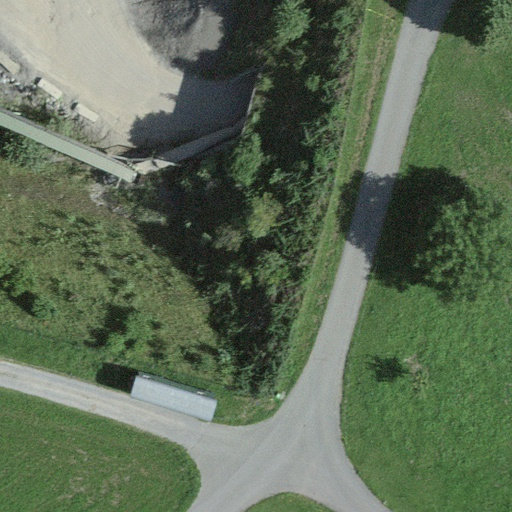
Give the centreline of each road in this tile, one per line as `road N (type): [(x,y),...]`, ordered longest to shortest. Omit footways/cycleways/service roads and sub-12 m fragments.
road 1 (track): [(495,0),(189,111),(138,107),(92,84)]
road 2 (track): [(276,459),(0,368)]
